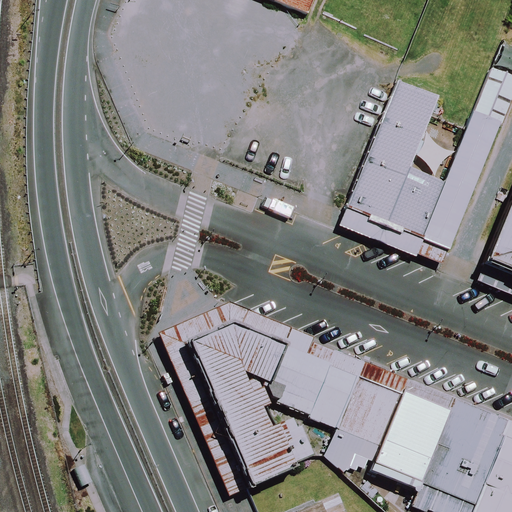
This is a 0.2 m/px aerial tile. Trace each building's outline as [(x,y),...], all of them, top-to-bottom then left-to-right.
[(223,127),(246,117),(239,100),(231,80),(247,73),(239,54),(270,41),(268,36),(267,34),(252,0),(238,0),(182,23),(177,11),(105,41),(110,52),(94,59),(128,141),(147,133),(177,146),(218,129),(220,128),(223,127)] [(265,0),(294,11),(298,0),(265,0)] [(511,49),(502,46),(494,67),(511,72),(511,49)] [(443,182),(418,244),(448,256),(511,96),(511,80),(488,71),(443,182)] [(436,94),(395,78),(341,213),(418,244),(443,182),(406,167),(436,94)] [(511,282),(511,193),(510,193),(479,269),(511,282)] [(165,358),(230,506),(283,479),(249,404),(271,352),(214,330),(165,358)] [(324,436),(346,384),(271,352),(249,404),(324,436)] [(365,456),(388,402),(346,384),(324,436),(323,438),(365,456)] [(354,480),(402,501),(436,423),(388,402),(365,456),(354,480)] [(463,511),(500,428),(443,405),(436,423),(402,501),(399,508),(407,511),(463,511)] [(511,511),(511,433),(500,428),(463,511),(511,511)] [(329,511),(325,502),(303,511),(329,511)]
